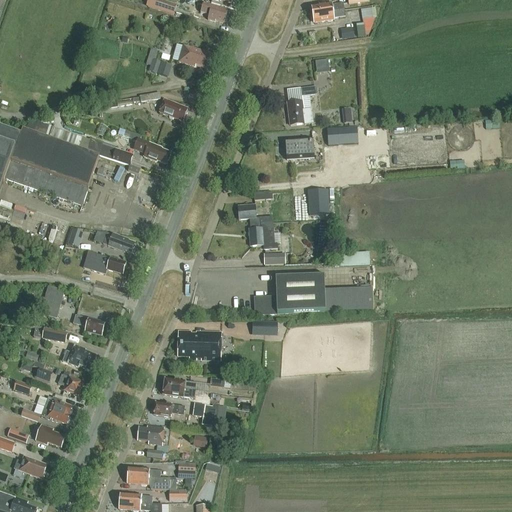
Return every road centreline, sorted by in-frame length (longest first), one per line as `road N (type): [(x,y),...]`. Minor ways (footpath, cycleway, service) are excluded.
road 1 (tertiary): [(61,511),(161,257)]
road 2 (unclassified): [(98,511),(196,267)]
road 3 (tertiary): [(161,257),(244,41)]
road 4 (unclassified): [(196,267),(279,55)]
